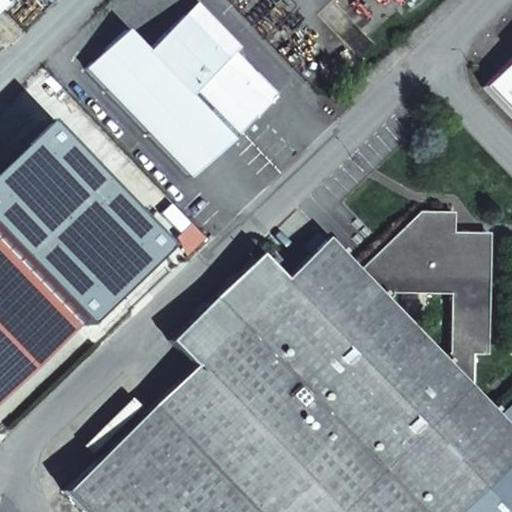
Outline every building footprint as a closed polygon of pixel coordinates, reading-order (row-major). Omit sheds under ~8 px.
[(192,4),(153,42),(239,129),(252,116),(253,116),(273,96),(230,53),(235,48),(192,4)] [(239,129),(153,42),(142,53),(121,31),(82,70),(189,178),(239,129)] [(511,40),(473,77),(511,116),(511,40)] [(42,74),(13,102),(99,187),(127,159),(42,74)] [(419,342),(468,392),(469,356),(484,356),(483,234),(449,233),(447,213),(414,213),(352,272),(419,342)] [(210,297),(166,340),(189,365),(59,490),(80,511),(511,511),(511,436),(468,392),(419,342),(352,272),(320,241),(284,276),(266,260),(260,265),(252,258),(210,297)] [(0,386),(66,323),(0,253),(0,386)]
